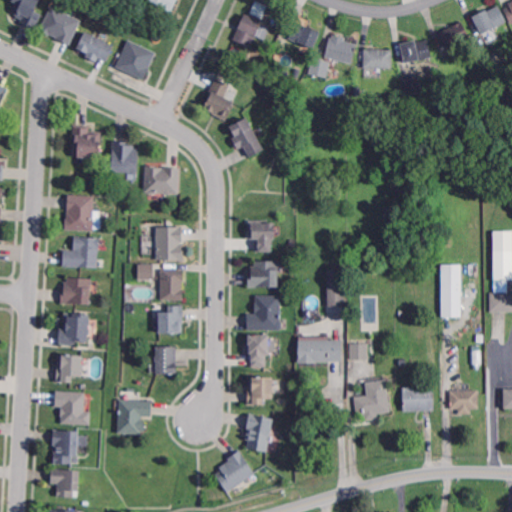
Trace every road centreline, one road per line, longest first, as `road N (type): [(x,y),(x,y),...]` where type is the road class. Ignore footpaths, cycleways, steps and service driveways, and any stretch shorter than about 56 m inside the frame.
road 1 (residential): [(197,419),(211,395),(220,172),(179,116),(0,39),(36,292)]
road 2 (residential): [(27,511),(45,59)]
road 3 (tertiary): [(280,511),(415,474),(511,472)]
